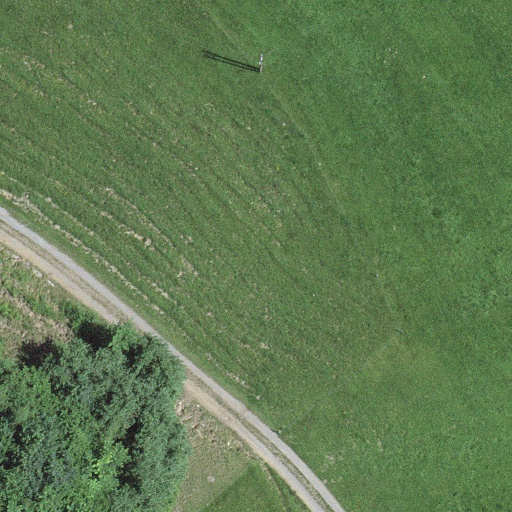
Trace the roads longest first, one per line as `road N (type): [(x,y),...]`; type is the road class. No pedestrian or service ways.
road 1 (track): [(0,249),(221,415)]
road 2 (track): [(322,511),(221,415)]
